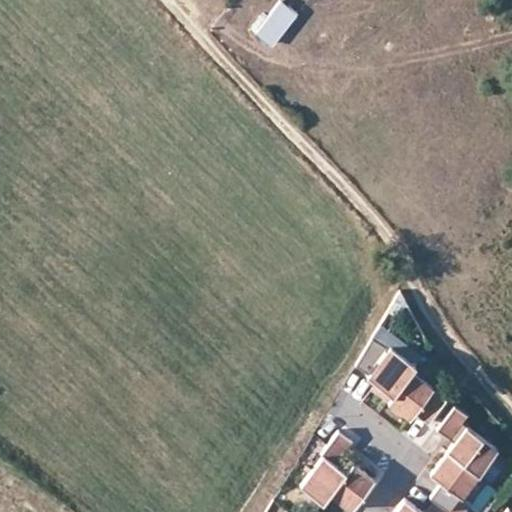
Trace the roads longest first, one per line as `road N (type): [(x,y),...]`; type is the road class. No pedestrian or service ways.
road 1 (track): [(166,0),(283,133),(371,210),(445,338),(511,418)]
road 2 (residential): [(367,511),(406,459),(348,416)]
